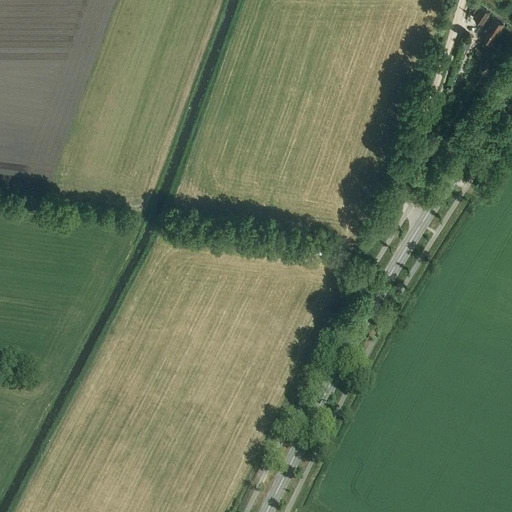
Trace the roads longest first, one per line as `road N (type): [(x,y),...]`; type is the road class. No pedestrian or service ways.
road 1 (secondary): [(266,511),(422,224)]
road 2 (track): [(463,0),(404,174),(402,202)]
road 3 (secondary): [(422,224),(511,86)]
